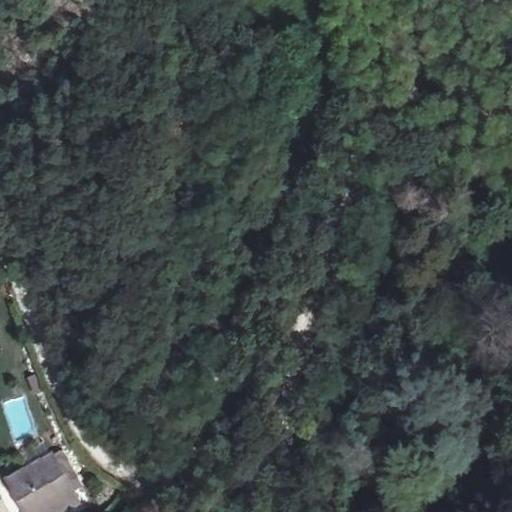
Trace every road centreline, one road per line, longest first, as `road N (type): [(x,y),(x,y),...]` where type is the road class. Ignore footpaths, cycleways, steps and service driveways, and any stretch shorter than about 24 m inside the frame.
road 1 (track): [(446,34),(359,175),(330,241),(271,459),(199,495),(153,484)]
road 2 (track): [(153,484),(227,402),(187,349),(171,291),(183,183),(177,82),(194,0)]
road 3 (track): [(0,239),(71,415),(104,458),(153,484)]
road 4 (track): [(511,212),(494,157),(489,90),(499,0)]
